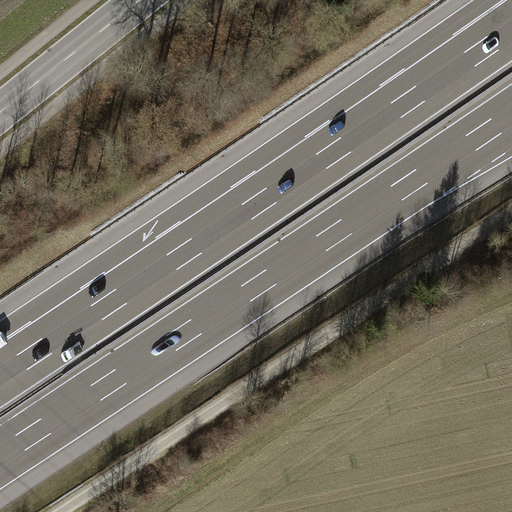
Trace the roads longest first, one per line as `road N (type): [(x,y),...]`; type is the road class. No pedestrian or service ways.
road 1 (motorway): [(0,458),(511,117)]
road 2 (motorway): [(469,59),(0,376)]
road 3 (track): [(55,511),(511,213)]
road 4 (primary): [(0,112),(139,0)]
